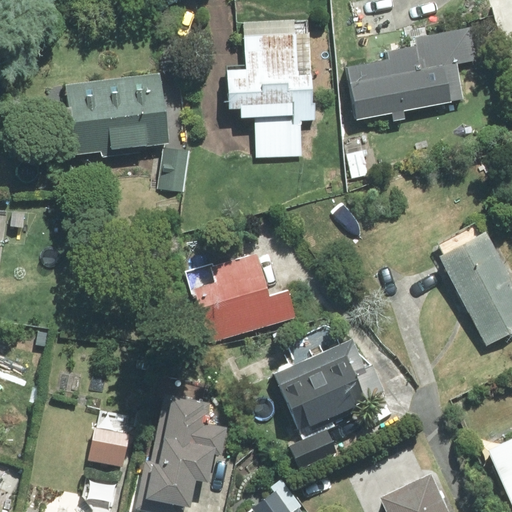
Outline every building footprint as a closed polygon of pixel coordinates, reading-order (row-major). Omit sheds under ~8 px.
[(404,40),(407,51),(376,59),(378,65),(334,77),(349,131),(459,102),(450,70),(476,63),(466,24),(404,40)] [(251,163),(297,162),(296,124),(308,124),(305,26),(234,28),(235,77),(215,78),(216,117),(230,116),(230,123),(250,122),(251,163)] [(172,69),(67,84),(76,154),(182,139),(172,69)] [(189,149),(164,145),(158,185),(183,189),(189,149)] [(306,307),(276,231),(249,241),(258,265),(201,287),(222,340),(306,307)] [(511,332),(511,295),(474,237),(426,267),(481,352),(511,332)] [(376,400),(349,340),(275,374),(302,434),(376,400)] [(215,478),(233,423),(217,418),(221,405),(186,393),(154,491),(199,506),(209,476),(215,478)] [(122,468),(141,418),(106,404),(87,454),(122,468)] [(332,430),(290,444),(299,471),(341,457),(332,430)] [(511,431),(496,438),(511,478),(511,431)] [(460,511),(445,471),(391,491),(398,511),(460,511)] [(256,496),(263,506),(254,511),(312,511),(288,475),(256,496)]
